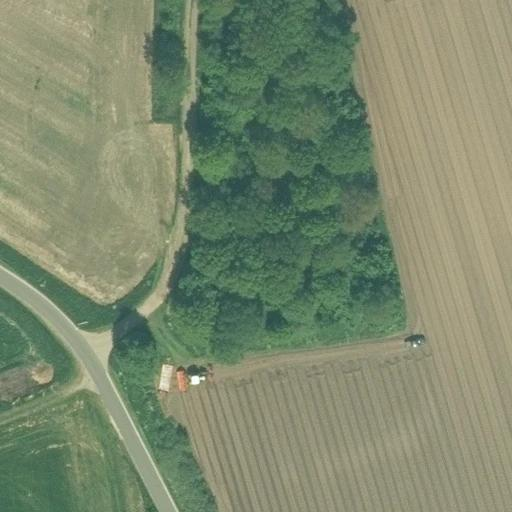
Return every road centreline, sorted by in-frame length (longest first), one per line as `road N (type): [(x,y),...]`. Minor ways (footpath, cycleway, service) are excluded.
road 1 (track): [(85,353),(179,280),(191,248),(198,0)]
road 2 (unclassified): [(167,511),(85,353),(50,311),(0,276)]
